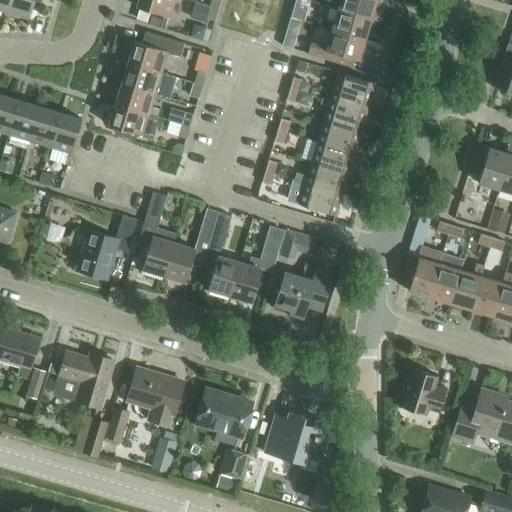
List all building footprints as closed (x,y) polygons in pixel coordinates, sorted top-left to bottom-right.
[(0,0),(0,10),(6,12),(9,0),(0,0)] [(9,0),(6,12),(29,19),(34,0),(9,0)] [(171,17),(176,0),(138,0),(137,7),(171,17)] [(211,0),(210,7),(218,9),(220,0),(211,0)] [(296,0),(291,18),(301,21),(304,9),(308,9),(310,0),(296,0)] [(339,0),(337,8),(371,19),(376,0),(339,0)] [(206,18),(215,21),(218,9),(210,7),(206,18)] [(317,26),(331,29),(365,39),(371,19),(337,8),(333,21),(319,18),(317,26)] [(151,16),(149,24),(157,27),(159,19),(151,16)] [(283,46),(292,49),(301,21),(291,18),(283,46)] [(193,25),(190,37),(191,37),(202,40),(205,29),(205,28),(193,25)] [(312,42),(308,53),(352,66),(355,59),(359,60),(365,39),(331,29),(326,46),(312,42)] [(134,41),(128,63),(162,74),(168,53),(180,56),(184,43),(146,31),(142,44),(134,41)] [(511,35),(499,77),(495,88),(506,92),(511,93),(511,35)] [(193,70),(198,71),(194,83),(202,86),(211,56),(199,53),(193,70)] [(128,63),(122,84),(156,94),(162,74),(128,63)] [(322,98),(367,112),(375,82),(339,71),(336,79),(329,100),(322,98)] [(294,77),(290,89),(299,92),(302,82),(303,80),(294,77)] [(302,82),(299,92),(307,94),(310,84),(302,82)] [(191,95),(199,97),(202,86),(194,83),(191,95)] [(122,84),(115,105),(157,117),(159,109),(152,107),(156,94),(122,84)] [(290,89),(287,100),(296,103),(299,92),(290,89)] [(0,94),(0,131),(9,135),(18,100),(0,94)] [(327,106),(323,121),(361,132),(367,112),(322,98),(320,104),(327,106)] [(18,100),(9,135),(28,140),(39,106),(18,100)] [(109,125),(110,126),(115,135),(130,140),(139,134),(150,138),(154,124),(157,117),(115,105),(109,125)] [(39,106),(28,140),(50,147),(61,113),(39,106)] [(185,112),(182,125),(190,127),(194,115),(185,112)] [(61,113),(50,147),(71,153),(82,119),(61,113)] [(281,119),(278,130),(287,133),(290,121),(281,119)] [(323,121),(317,142),(354,153),(361,132),(323,121)] [(178,137),(186,139),(190,127),(182,125),(178,137)] [(278,130),(274,141),(284,144),(284,143),(291,145),(294,136),(287,134),(287,133),(278,130)] [(478,145),(469,172),(480,176),(478,184),(499,190),(510,155),(511,155),(511,140),(510,140),(506,153),(489,147),(489,148),(478,145)] [(317,142),(310,163),(348,173),(354,153),(317,142)] [(172,147),(171,153),(181,156),(183,146),(177,144),(172,147)] [(265,172),(274,175),(275,174),(278,164),(279,160),(285,162),(287,156),(271,151),(265,172)] [(511,155),(510,155),(499,190),(511,193),(511,195),(510,201),(511,201),(511,155)] [(2,160),(0,165),(0,170),(11,174),(14,163),(2,160)] [(294,180),(304,183),(342,194),(348,173),(310,163),(306,176),(296,173),(294,180)] [(278,164),(275,174),(284,177),(288,167),(278,164)] [(265,172),(262,182),(271,185),(274,175),(265,172)] [(40,174),(38,183),(50,187),(53,178),(40,174)] [(304,183),(298,204),(336,215),(342,194),(304,183)] [(153,192),(139,241),(150,245),(143,269),(163,275),(175,234),(157,229),(166,196),(153,192)] [(49,201),(45,216),(49,218),(54,203),(49,201)] [(0,239),(7,242),(16,213),(0,207),(0,239)] [(175,234),(163,275),(185,282),(192,257),(203,260),(218,211),(207,208),(195,247),(174,241),(176,234),(175,234)] [(218,211),(203,260),(216,264),(208,289),(229,295),(239,261),(220,255),(232,215),(218,211)] [(127,252),(137,219),(123,215),(116,237),(90,229),(77,270),(106,279),(115,248),(127,252)] [(491,217),(487,229),(504,234),(507,222),(491,217)] [(436,231),(449,235),(452,225),(439,221),(436,231)] [(452,225),(449,235),(460,238),(463,228),(452,225)] [(239,261),(229,295),(251,302),(260,269),(272,273),(276,260),(278,254),(280,248),(285,231),(271,227),(261,261),(252,258),(250,264),(239,261)] [(280,248),(278,254),(288,257),(294,259),(301,235),(285,230),(285,231),(280,248)] [(480,234),(477,244),(490,247),(493,237),(480,234)] [(493,237),(490,247),(502,251),(505,241),(493,237)] [(409,290),(430,297),(443,254),(423,248),(420,258),(409,254),(400,283),(410,286),(409,290)] [(443,254),(430,297),(450,303),(461,268),(463,260),(443,254)] [(316,265),(314,271),(304,268),(302,275),(285,270),(275,304),(291,309),(290,313),(302,317),(306,305),(321,309),(333,270),(316,265)] [(461,268),(450,303),(471,309),(481,275),(461,268)] [(502,281),(491,316),(511,321),(511,284),(511,283),(511,274),(505,272),(502,281)] [(481,275),(471,309),(491,316),(502,281),(481,275)] [(27,378),(30,369),(39,338),(1,326),(0,329),(0,358),(21,365),(17,375),(27,378)] [(53,392),(75,399),(100,406),(114,361),(89,353),(88,357),(66,350),(61,367),(58,376),(53,392)] [(51,364),(48,373),(58,376),(61,367),(51,364)] [(46,371),(34,367),(25,396),(38,399),(46,371)] [(173,414),(183,382),(137,368),(127,400),(152,408),(149,419),(168,425),(171,414),(173,414)] [(428,409),(439,412),(446,389),(435,385),(438,376),(411,368),(399,406),(426,414),(428,409)] [(241,437),(252,403),(206,389),(196,423),(241,437)] [(511,443),(511,442),(511,403),(496,399),(497,395),(482,390),(475,413),(462,409),(453,437),(473,443),(476,432),(511,443)] [(120,442),(121,442),(130,411),(114,407),(105,437),(105,438),(104,441),(119,445),(120,442)] [(330,426),(289,413),(288,418),(275,414),(264,452),(304,464),(307,456),(320,460),(330,426)] [(8,418),(6,425),(15,427),(17,420),(8,418)] [(92,418),(81,452),(98,457),(99,454),(103,441),(108,424),(107,423),(92,418)] [(159,438),(150,469),(166,473),(176,443),(178,435),(165,432),(162,439),(159,438)] [(239,478),(246,455),(228,450),(221,473),(239,478)] [(219,476),(215,488),(233,494),(237,481),(219,476)] [(465,511),(469,498),(430,487),(422,511),(465,511)] [(480,511),(482,511),(511,511),(511,499),(486,492),(480,511)]
